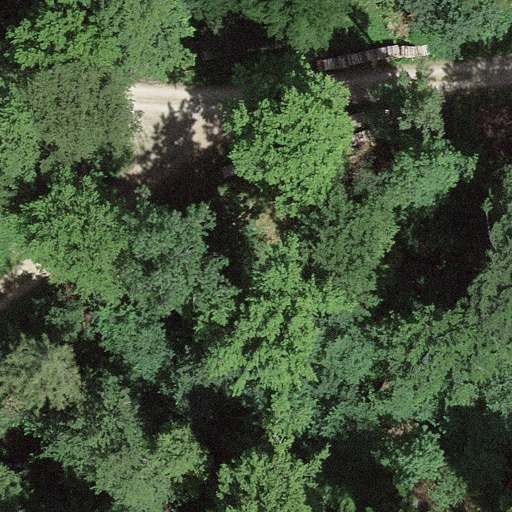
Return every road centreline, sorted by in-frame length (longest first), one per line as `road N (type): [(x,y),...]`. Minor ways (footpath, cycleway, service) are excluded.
road 1 (track): [(0,76),(207,110),(511,72)]
road 2 (track): [(0,291),(123,203),(207,110)]
